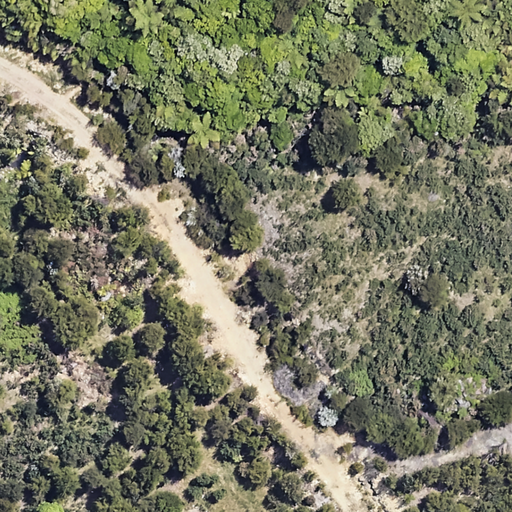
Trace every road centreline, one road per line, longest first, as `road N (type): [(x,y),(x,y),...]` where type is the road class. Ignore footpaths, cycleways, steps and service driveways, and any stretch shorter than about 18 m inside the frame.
road 1 (residential): [(312,465),(94,157),(0,80)]
road 2 (unclassified): [(312,465),(434,441),(511,471)]
